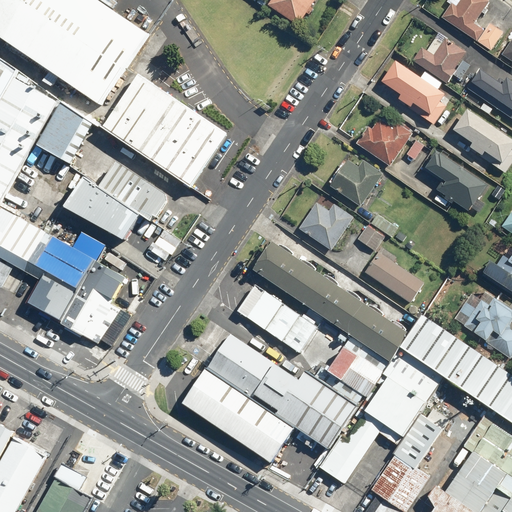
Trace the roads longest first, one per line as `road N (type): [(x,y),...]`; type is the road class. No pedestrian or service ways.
road 1 (residential): [(386,0),(108,416)]
road 2 (secondary): [(108,416),(275,511)]
road 3 (secondary): [(0,355),(108,416)]
